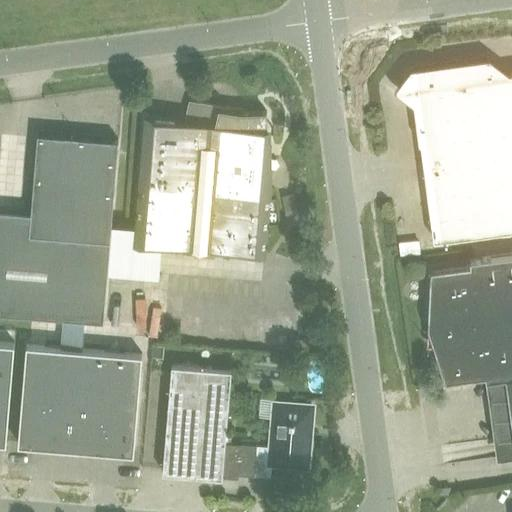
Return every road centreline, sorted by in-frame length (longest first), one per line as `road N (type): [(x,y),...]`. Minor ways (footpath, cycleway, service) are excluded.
road 1 (unclassified): [(384,511),(318,23)]
road 2 (unknown): [(173,43),(178,82),(270,85),(286,100),(279,316),(271,325),(192,318)]
road 3 (unclassified): [(0,66),(318,23)]
road 4 (unclassified): [(318,23),(500,0)]
